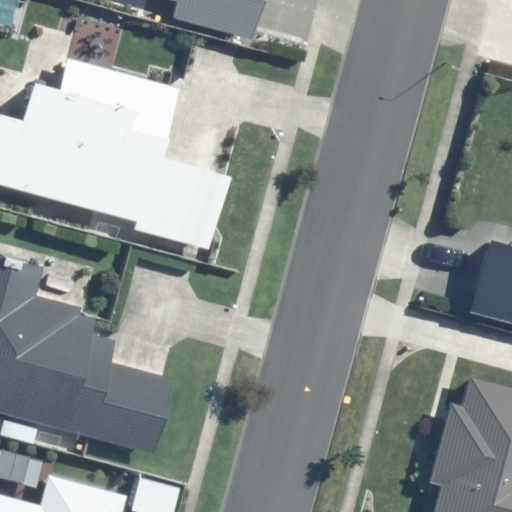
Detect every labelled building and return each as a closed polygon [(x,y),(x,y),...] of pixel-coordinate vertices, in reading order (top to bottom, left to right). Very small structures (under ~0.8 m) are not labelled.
[(172,0),(169,12),(245,34),(254,0),(172,0)] [(176,90),(62,56),(53,86),(21,77),(10,113),(0,110),(0,177),(133,217),(131,225),(201,246),(224,170),(158,150),(176,90)] [(464,244),(450,294),(511,311),(511,239),(486,232),(482,249),(464,244)] [(39,266),(0,255),(0,414),(92,441),(95,429),(146,444),(164,383),(96,363),(102,345),(84,340),(89,322),(28,305),(39,266)] [(511,511),(511,389),(469,377),(463,399),(450,395),(426,481),(437,484),(429,511),(511,511)] [(0,511),(123,511),(128,500),(56,477),(64,453),(0,432),(0,511)]
